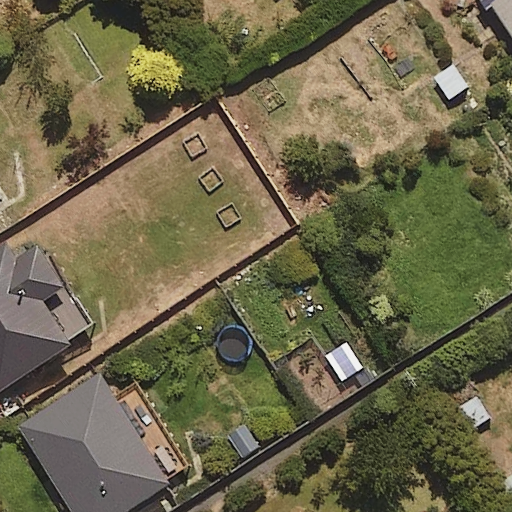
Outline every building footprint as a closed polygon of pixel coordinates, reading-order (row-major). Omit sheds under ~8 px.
[(511,0),(478,0),(480,2),(482,0),(488,0),(511,33),(511,0)] [(452,59),(431,76),(454,105),(475,88),(452,59)] [(64,286),(28,229),(0,246),(0,389),(71,343),(43,300),(64,286)] [(348,338),(322,357),(343,386),(369,367),(348,338)] [(125,511),(170,483),(100,374),(19,427),(73,511),(125,511)] [(481,390),(453,408),(470,436),(498,418),(481,390)]
